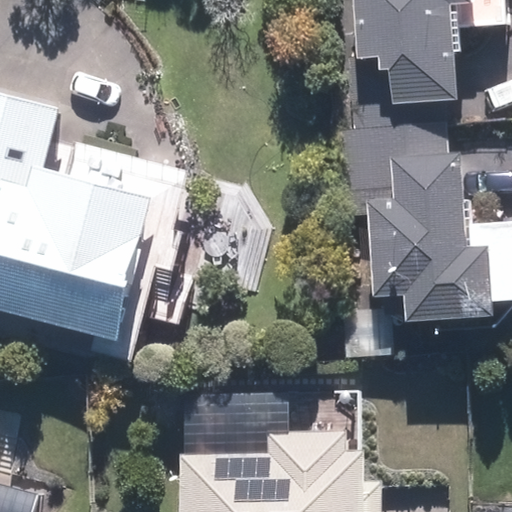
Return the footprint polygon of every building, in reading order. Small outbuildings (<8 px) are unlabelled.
[(357,53),(357,120),(460,119),(460,92),(482,92),(481,20),(511,19),(511,0),(377,0),(378,53),(357,53)] [(0,295),(152,330),(189,165),(91,143),(88,155),(65,150),(76,103),(0,86),(0,295)] [(460,145),(460,119),(357,120),(358,211),(392,211),(393,288),(429,288),(429,321),(511,320),(511,213),(498,213),(497,145),(460,145)] [(224,448),(194,448),(194,511),(391,511),(391,444),(367,444),(367,404),(224,405),(224,448)] [(0,511),(45,511),(50,493),(0,481),(0,511)]
